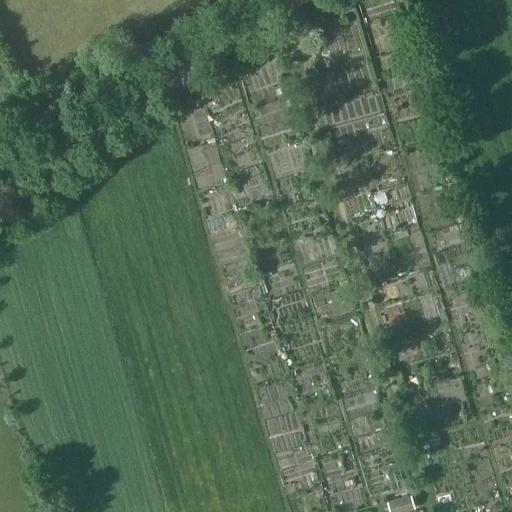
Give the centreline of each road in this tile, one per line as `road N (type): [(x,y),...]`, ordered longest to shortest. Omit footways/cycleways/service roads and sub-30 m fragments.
road 1 (track): [(428,511),(319,140),(304,40),(287,0)]
road 2 (unclassified): [(0,180),(267,0)]
